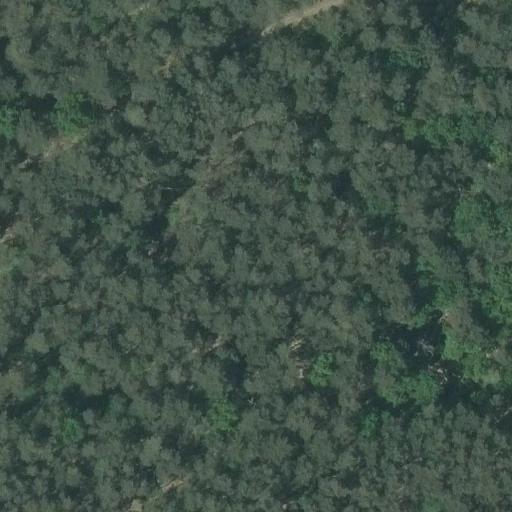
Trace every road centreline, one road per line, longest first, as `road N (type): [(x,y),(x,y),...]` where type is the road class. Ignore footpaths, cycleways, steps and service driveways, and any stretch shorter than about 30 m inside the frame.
road 1 (track): [(0,252),(23,192),(41,170),(110,109),(175,69),(283,35),(342,5),(444,0)]
road 2 (track): [(0,399),(303,389),(511,418)]
